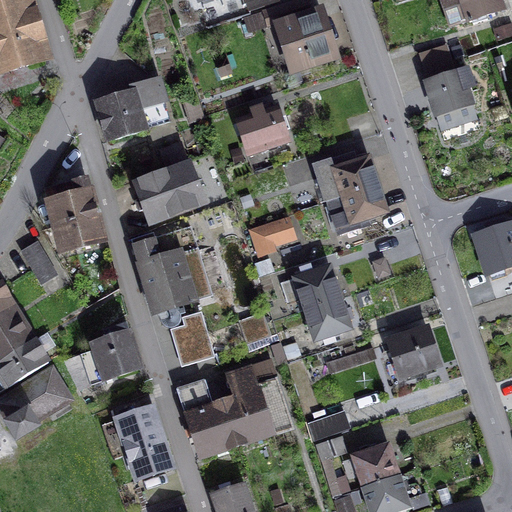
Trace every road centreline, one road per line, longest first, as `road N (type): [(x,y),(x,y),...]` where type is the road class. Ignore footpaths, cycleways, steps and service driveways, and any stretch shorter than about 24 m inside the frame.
road 1 (residential): [(76,94),(202,511)]
road 2 (residential): [(427,225),(511,480)]
road 3 (residential): [(352,0),(427,225)]
road 4 (residential): [(76,94),(0,234)]
